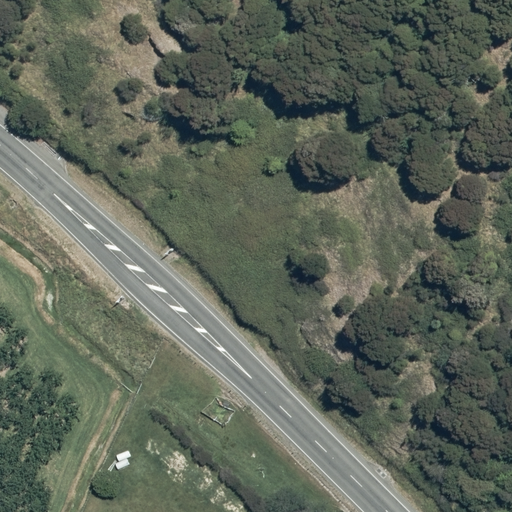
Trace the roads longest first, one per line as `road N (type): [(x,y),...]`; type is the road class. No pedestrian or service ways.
road 1 (residential): [(146,279),(386,511)]
road 2 (unclassified): [(0,143),(146,279)]
